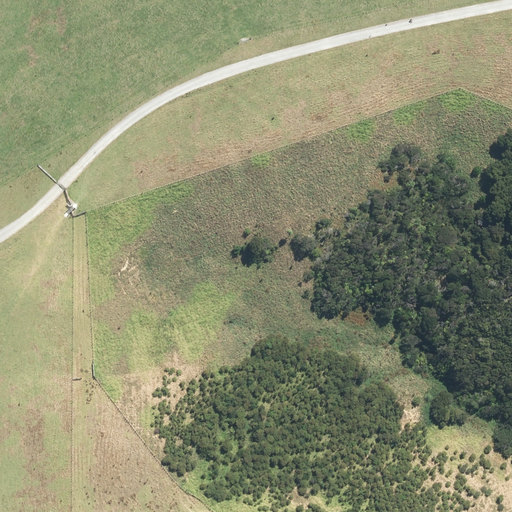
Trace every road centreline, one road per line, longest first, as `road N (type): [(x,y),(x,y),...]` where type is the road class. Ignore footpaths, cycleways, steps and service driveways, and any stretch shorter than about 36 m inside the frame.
road 1 (track): [(109,139),(169,96),(229,70),(511,3)]
road 2 (track): [(109,139),(0,237)]
